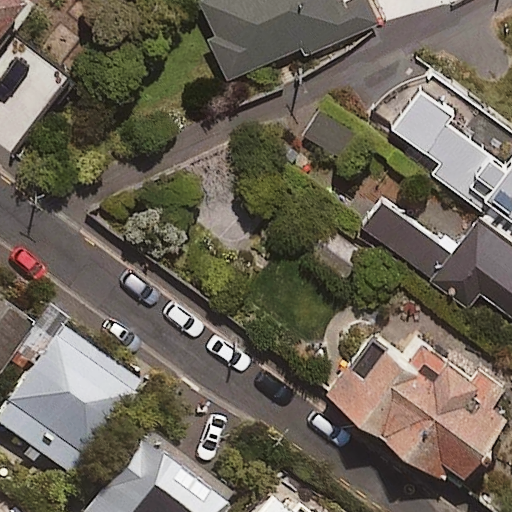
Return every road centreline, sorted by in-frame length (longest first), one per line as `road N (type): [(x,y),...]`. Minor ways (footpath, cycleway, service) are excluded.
road 1 (residential): [(0,199),(423,511)]
road 2 (unknown): [(69,206),(406,42)]
